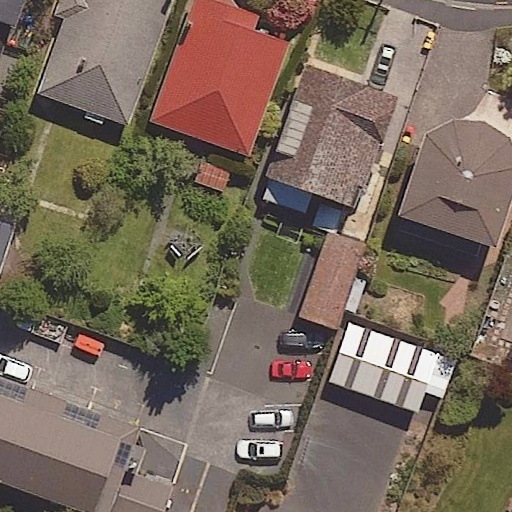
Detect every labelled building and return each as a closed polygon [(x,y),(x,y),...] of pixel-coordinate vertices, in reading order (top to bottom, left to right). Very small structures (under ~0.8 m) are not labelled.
[(0,0),(0,72),(14,31),(21,34),(33,0),(0,0)] [(169,0),(68,0),(34,97),(124,129),(169,0)] [(253,20),(199,0),(192,0),(147,124),(244,160),(285,48),(248,34),(253,20)] [(392,104),(305,71),(256,200),(299,217),(307,198),(350,214),(392,104)] [(473,265),(477,256),(488,260),(511,189),(511,106),(483,96),(472,130),(449,123),(423,135),(392,227),(402,230),(398,240),(473,265)] [(0,272),(15,225),(0,220),(0,272)] [(363,250),(324,236),(295,318),(334,332),(363,250)] [(326,384),(415,417),(421,401),(433,406),(449,363),(347,325),(326,384)] [(148,431),(0,378),(0,482),(83,511),(170,511),(179,488),(133,471),(148,431)]
